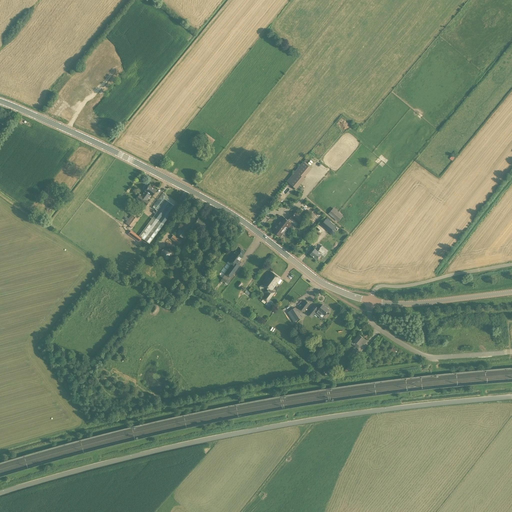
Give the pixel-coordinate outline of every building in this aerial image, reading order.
[(215,140),(205,133),(200,140),(209,147),(215,140)] [(303,161),(287,181),(296,189),(305,179),(304,178),(311,168),(303,161)] [(146,200),(150,195),(152,196),(156,190),(149,185),(145,190),(146,191),(142,196),(139,194),(134,201),(144,209),(149,201),(146,200)] [(149,243),(179,204),(163,192),(152,207),(157,211),(139,236),(149,243)] [(328,214),(338,222),(343,216),(333,208),(328,214)] [(281,236),(283,234),(284,235),(288,229),(290,230),(291,230),(294,227),(293,226),(296,228),(300,224),(299,223),(304,218),(297,210),(288,220),(282,216),(276,224),(277,225),(273,230),(281,236)] [(131,227),(137,219),(131,214),(125,223),(131,227)] [(201,229),(205,223),(198,218),(194,223),(193,222),(190,227),(193,229),(196,225),(201,229)] [(334,226),(325,218),(321,224),(330,231),(334,226)] [(182,225),(176,233),(185,240),(191,231),(182,225)] [(131,230),(128,234),(139,242),(141,238),(131,230)] [(179,245),(181,241),(173,235),(171,238),(179,245)] [(310,254),(317,259),(321,255),(323,257),(328,251),(322,245),(319,248),(320,249),(318,251),(315,249),(310,254)] [(228,261),(231,263),(224,273),(225,274),(220,280),(223,282),(224,281),(225,282),(224,283),(227,285),(227,284),(230,280),(228,279),(229,277),(230,278),(240,265),(237,263),(245,252),(238,247),(228,261)] [(162,252),(161,254),(161,256),(162,257),(164,259),(166,259),(168,259),(169,258),(171,256),(171,255),(171,253),(170,251),(168,250),(166,249),(164,249),(163,250),(162,252)] [(263,284),(267,287),(264,291),(266,293),(262,299),(263,299),(261,301),(264,304),(266,302),(267,302),(275,292),(272,290),(280,278),(272,272),(263,284)] [(304,312),(310,304),(306,300),(299,309),(304,312)] [(329,310),(323,305),(319,309),(314,305),(307,313),(311,317),(315,313),(319,317),(320,315),(323,317),(325,317),(326,317),(327,315),(326,314),(329,310)] [(301,317),(295,307),(287,312),(291,318),(294,316),(295,317),(294,318),(295,320),(296,319),(297,320),(301,317)] [(367,341),(359,335),(355,340),(354,339),(351,342),(351,344),(358,349),(360,346),(363,343),(364,344),(367,341)] [(360,353),(354,348),(350,353),(356,358),(360,353)]
